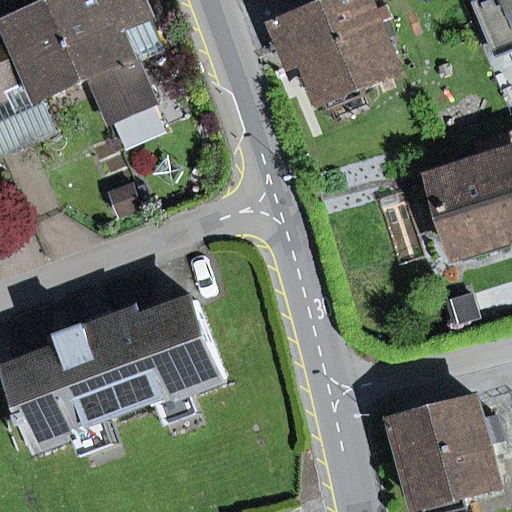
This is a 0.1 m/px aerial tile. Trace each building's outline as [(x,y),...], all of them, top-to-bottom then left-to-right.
[(153,18),(145,0),(64,0),(59,2),(91,78),(96,77),(113,118),(155,101),(138,59),(125,29),(153,18)] [(360,77),(363,86),(402,70),(373,0),(353,0),(282,28),(296,61),(309,56),(323,92),(324,91),(360,77)] [(511,0),(491,0),(479,5),(499,57),(511,51),(511,0)] [(42,105),(44,98),(91,78),(59,2),(0,26),(0,92),(7,89),(16,110),(22,113),(42,105)] [(138,59),(166,47),(153,18),(125,29),(138,59)] [(331,108),(367,94),(363,86),(360,77),(324,91),(331,108)] [(0,146),(3,154),(58,130),(44,98),(42,105),(22,113),(16,110),(7,89),(0,92),(0,146)] [(461,254),(511,237),(511,140),(488,148),(493,163),(437,181),(461,254)] [(193,392),(227,379),(199,303),(143,323),(140,315),(68,342),(71,350),(16,370),(45,448),(81,435),(83,434),(83,432),(114,420),(159,404),(193,392)] [(168,428),(201,415),(193,392),(159,404),(168,428)] [(403,425),(424,506),(427,505),(467,495),(502,486),(481,405),(403,425)] [(90,457),(123,445),(114,420),(83,432),(83,434),(81,435),(90,457)] [(429,511),(443,511),(470,505),(467,495),(427,505),(429,511)]
